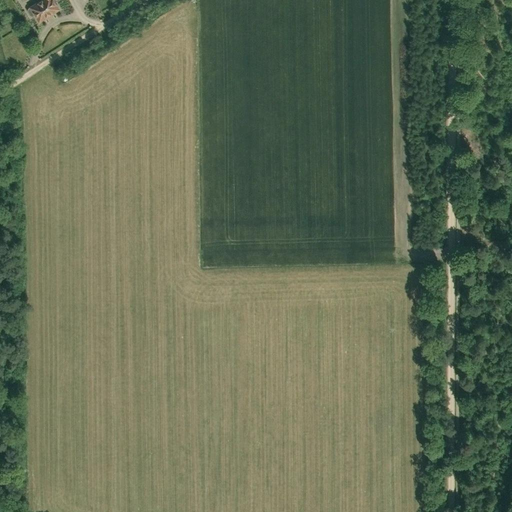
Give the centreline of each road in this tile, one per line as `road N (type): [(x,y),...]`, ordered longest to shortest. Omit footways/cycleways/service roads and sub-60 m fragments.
road 1 (track): [(448,0),(450,511)]
road 2 (track): [(0,94),(145,0)]
